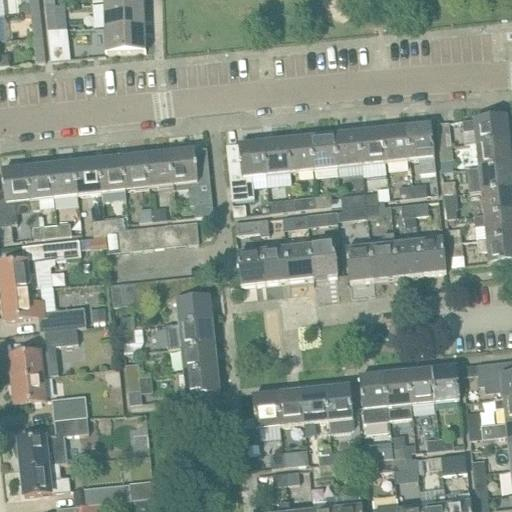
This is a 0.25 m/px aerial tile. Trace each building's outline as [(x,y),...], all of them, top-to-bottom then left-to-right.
[(144,3),(104,5),(105,30),(145,29),(144,3)] [(48,32),(57,31),(56,16),(46,17),(48,32)] [(33,40),(43,39),(41,22),(32,23),(33,40)] [(145,29),(105,30),(106,56),(146,55),(145,29)] [(57,31),(48,32),(50,49),(59,48),(57,31)] [(45,65),(43,39),(33,40),(36,66),(45,65)] [(0,69),(9,69),(8,59),(0,59),(0,69)] [(476,147),(509,144),(507,119),(473,123),(476,147)] [(449,125),(437,127),(439,151),(451,150),(449,125)] [(431,127),(406,130),(409,163),(419,162),(420,178),(436,176),(431,127)] [(409,163),(406,130),(382,133),(385,166),(409,163)] [(385,166),(382,133),(358,135),(362,168),(385,166)] [(358,135),(334,138),(338,171),(362,168),(358,135)] [(334,138),(311,140),(314,173),(338,171),(334,138)] [(314,173),(311,140),(286,143),(290,176),(314,173)] [(290,176),(286,143),(263,145),(266,178),(290,176)] [(511,168),(509,144),(476,147),(479,172),(511,168)] [(266,178),(263,145),(238,148),(239,150),(228,151),(228,149),(226,150),(232,205),(254,202),(251,180),(266,178)] [(439,151),(440,164),(453,163),(451,150),(439,151)] [(194,153),(170,155),(173,189),(188,187),(190,209),(194,209),(195,221),(213,219),(209,179),(197,180),(196,172),(197,171),(197,167),(196,167),(194,153)] [(173,189),(170,155),(146,158),(149,191),(173,189)] [(146,158),(122,160),(125,194),(149,191),(146,158)] [(125,194),(122,160),(99,163),(102,196),(125,194)] [(99,163),(74,165),(78,199),(102,196),(99,163)] [(78,199),(74,165),(50,168),(54,201),(78,199)] [(54,201),(50,168),(27,170),(30,204),(54,201)] [(511,191),(511,168),(479,172),(481,195),(511,191)] [(30,204),(27,170),(2,173),(4,188),(2,188),(3,192),(4,192),(5,201),(0,201),(0,246),(12,245),(10,229),(17,228),(15,205),(30,204)] [(446,199),(459,197),(458,185),(445,186),(446,199)] [(426,189),(412,190),(414,205),(427,203),(426,189)] [(414,205),(412,190),(399,192),(401,206),(414,205)] [(511,191),(481,195),(484,219),(511,215),(511,191)] [(379,196),(365,198),(366,210),(380,208),(379,196)] [(459,197),(446,199),(447,212),(460,211),(459,197)] [(366,210),(365,198),(340,200),(341,212),(366,210)] [(333,199),(317,201),(318,215),(334,213),(333,199)] [(317,201),(293,203),(294,217),(318,215),(317,201)] [(294,217),(293,203),(269,206),(270,220),(294,217)] [(427,207),(414,208),(415,220),(428,219),(427,207)] [(245,208),(233,209),(234,220),(234,221),(246,220),(245,208)] [(415,220),(414,208),(401,209),(403,221),(415,220)] [(379,211),(366,213),(368,225),(380,223),(379,211)] [(162,229),(168,228),(166,212),(152,213),(153,224),(154,229),(162,229)] [(152,213),(139,215),(140,225),(153,224),(152,213)] [(368,225),(366,213),(353,214),(354,226),(368,225)] [(511,239),(511,215),(484,219),(474,220),(476,230),(485,229),(486,243),(511,239)] [(336,217),(321,219),(323,232),(337,230),(336,217)] [(105,220),(106,234),(117,233),(119,233),(117,219),(105,220)] [(105,235),(106,234),(105,220),(91,222),(92,236),(105,235)] [(309,233),(307,220),(293,222),(295,235),(309,233)] [(261,238),(259,224),(235,227),(236,240),(261,238)] [(268,224),(259,224),(261,238),(261,243),(270,242),(268,224)] [(197,225),(185,226),(187,248),(199,247),(197,225)] [(187,248),(185,226),(174,227),(176,249),(187,248)] [(71,227),(57,229),(58,240),(72,238),(71,227)] [(174,227),(168,228),(162,229),(164,251),(176,249),(174,227)] [(58,240),(57,229),(33,231),(34,242),(58,240)] [(154,229),(151,230),(153,252),(164,251),(162,229),(154,229)] [(153,252),(151,230),(139,231),(142,253),(153,252)] [(139,231),(128,232),(130,254),(142,253),(139,231)] [(130,254),(128,232),(119,233),(117,233),(119,255),(130,254)] [(119,255),(117,233),(106,234),(105,235),(106,242),(107,250),(108,257),(119,255)] [(450,234),(451,247),(465,245),(464,233),(450,234)] [(384,239),(385,248),(370,250),(374,283),(398,281),(394,247),(393,238),(384,239)] [(511,264),(511,239),(486,243),(478,243),(479,254),(487,253),(489,267),(511,264)] [(106,242),(91,243),(92,252),(107,250),(106,242)] [(418,245),(422,278),(446,276),(443,242),(418,245)] [(22,251),(24,266),(0,268),(3,295),(28,293),(41,291),(39,276),(58,266),(57,262),(83,259),(81,245),(22,251)] [(422,278),(418,245),(394,247),(398,281),(422,278)] [(465,245),(451,247),(452,260),(466,259),(465,245)] [(310,249),(314,282),(338,279),(334,246),(310,249)] [(310,249),(286,251),(289,285),(314,282),(310,249)] [(374,283),(370,250),(346,253),(350,286),(374,283)] [(286,251),(262,254),(266,287),(289,285),(286,251)] [(266,287),(262,254),(238,256),(241,290),(266,287)] [(193,301),(204,300),(202,279),(191,280),(193,301)] [(191,280),(179,281),(181,303),(193,301),(191,280)] [(181,303),(179,281),(168,282),(170,304),(176,303),(181,303)] [(168,282),(156,283),(159,305),(170,304),(168,282)] [(159,305),(156,283),(145,285),(147,306),(159,305)] [(147,306),(145,285),(134,286),(136,307),(147,306)] [(136,307),(134,286),(122,287),(124,309),(136,307)] [(124,309),(122,287),(111,288),(113,310),(124,309)] [(28,293),(3,295),(6,324),(38,320),(40,336),(69,333),(69,332),(86,330),(84,314),(67,316),(66,312),(42,315),(41,305),(30,307),(28,293)] [(181,303),(176,303),(179,327),(212,324),(210,300),(204,300),(193,301),(181,303)] [(104,311),(92,313),(93,324),(105,323),(104,311)] [(134,329),(133,316),(120,318),(121,331),(134,329)] [(212,324),(179,327),(166,329),(168,352),(181,351),(215,347),(212,324)] [(121,331),(123,344),(136,343),(134,329),(121,331)] [(69,333),(40,336),(45,336),(47,355),(10,359),(12,383),(43,379),(42,368),(58,366),(56,348),(70,346),(69,333)] [(217,371),(215,347),(181,351),(184,375),(217,371)] [(503,402),(511,401),(511,376),(506,378),(505,365),(462,370),(463,380),(478,378),(479,391),(502,388),(503,402)] [(137,367),(125,368),(127,382),(139,380),(137,367)] [(432,372),(435,405),(459,403),(456,370),(432,372)] [(217,371),(184,375),(187,400),(220,396),(217,371)] [(432,372),(407,375),(411,408),(435,405),(432,372)] [(412,420),(411,408),(407,375),(384,377),(387,410),(388,422),(412,420)] [(387,410),(384,377),(359,380),(364,425),(388,422),(387,410)] [(46,405),(43,379),(12,383),(15,408),(46,405)] [(142,407),(139,380),(127,382),(129,408),(142,407)] [(354,435),(353,422),(349,389),(325,392),(328,425),(330,438),(354,435)] [(328,425),(325,392),(301,394),(305,427),(315,426),(328,425)] [(301,394),(277,396),(281,430),(304,427),(305,427),(301,394)] [(281,430),(277,396),(253,399),(256,432),(281,430)] [(78,421),(78,422),(87,421),(84,400),(52,403),(54,423),(78,421)] [(511,425),(511,401),(503,402),(494,403),(495,413),(504,412),(506,426),(511,425)] [(469,431),(483,429),(481,415),(467,417),(469,431)] [(59,467),(66,466),(64,439),(88,437),(87,421),(78,422),(78,421),(54,423),(56,439),(19,443),(21,471),(47,468),(59,467)] [(305,427),(304,427),(305,439),(316,438),(315,426),(305,427)] [(484,429),(483,429),(483,432),(484,443),(507,440),(506,427),(484,429)] [(483,432),(483,429),(469,431),(470,444),(484,443),(483,432)] [(452,442),(439,443),(440,454),(453,452),(452,442)] [(440,454),(439,443),(426,444),(427,455),(440,454)] [(392,461),(405,460),(404,450),(391,451),(392,461)] [(392,461),(391,451),(378,452),(379,463),(392,461)] [(345,456),(331,457),(332,468),(346,466),(345,456)] [(332,468),(331,457),(319,458),(320,469),(332,468)] [(284,459),(285,470),(297,469),(297,458),(284,459)] [(285,470),(284,459),(271,460),(272,471),(285,470)] [(442,461),(442,472),(443,478),(469,476),(467,459),(442,461)] [(405,460),(392,461),(393,473),(406,472),(405,460)] [(392,461),(379,463),(380,474),(393,473),(392,461)] [(442,472),(442,461),(429,462),(430,473),(442,472)] [(474,478),(487,477),(486,463),(473,464),(474,478)] [(346,466),(332,468),(333,479),(347,478),(346,466)] [(24,499),(71,494),(69,479),(61,480),(59,467),(47,468),(21,471),(24,499)] [(333,479),(332,468),(320,469),(321,480),(333,479)] [(286,478),(287,489),(299,488),(299,477),(286,478)] [(489,500),(487,477),(474,478),(476,501),(489,500)] [(287,489),(286,478),(273,479),(274,490),(287,489)] [(75,509),(97,507),(96,494),(74,496),(75,509)] [(436,509),(422,510),(421,511),(446,511),(446,508),(445,496),(435,497),(436,509)] [(327,511),(336,511),(335,500),(326,501),(327,511)] [(397,511),(396,501),(372,503),(373,511),(397,511)]
